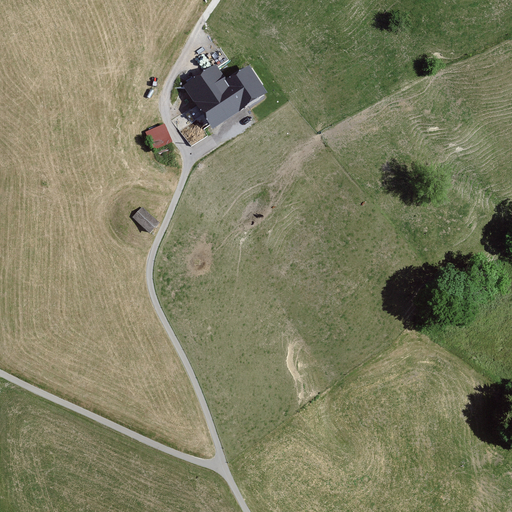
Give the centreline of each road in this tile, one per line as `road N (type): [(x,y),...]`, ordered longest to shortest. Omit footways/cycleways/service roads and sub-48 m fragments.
road 1 (track): [(186,169),(150,280),(246,511)]
road 2 (track): [(222,466),(0,374)]
road 3 (track): [(186,169),(166,116),(167,83),(215,0)]
